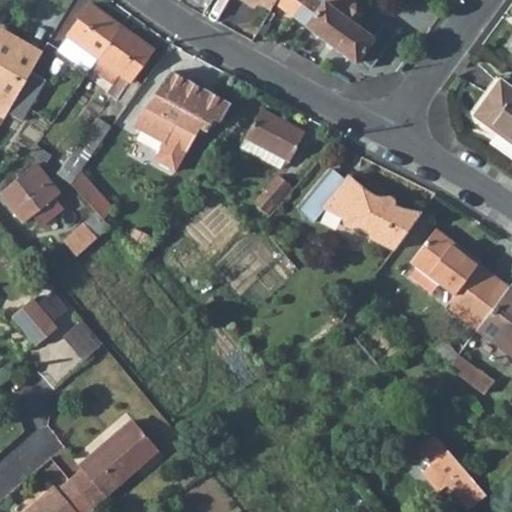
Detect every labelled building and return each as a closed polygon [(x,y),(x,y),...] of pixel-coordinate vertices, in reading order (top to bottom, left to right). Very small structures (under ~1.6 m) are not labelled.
[(244,0),(248,3),(250,0),(253,0),(269,10),(274,3),(275,0),(244,0)] [(275,0),(274,3),(291,16),(354,63),(373,37),(359,26),(365,18),(363,9),(357,4),(352,3),(345,4),(339,12),(325,1),(325,0),(275,0)] [(269,10),(259,26),(277,37),(291,16),(274,3),(269,10)] [(87,4),(63,37),(95,59),(118,27),(87,4)] [(118,27),(95,59),(117,75),(105,92),(115,99),(150,48),(118,27)] [(0,101),(7,106),(8,105),(27,72),(38,53),(0,31),(0,101)] [(63,37),(53,51),(84,73),(95,59),(63,37)] [(225,103),(166,71),(128,125),(158,141),(148,158),(169,170),(195,127),(201,130),(209,116),(215,119),(225,103)] [(7,106),(2,114),(15,121),(40,79),(27,72),(8,105),(7,106)] [(511,89),(497,78),(471,113),(489,127),(492,123),(511,138),(511,89)] [(258,109),(238,147),(278,169),(289,161),(304,133),(258,109)] [(74,145),(88,155),(109,126),(95,116),(74,145)] [(31,147),(27,152),(42,163),(49,154),(33,143),(31,147)] [(32,162),(0,188),(0,195),(22,221),(57,192),(32,162)] [(367,238),(392,250),(420,213),(397,208),(383,202),(379,203),(344,179),(341,182),(328,172),(292,212),(307,225),(321,211),(339,219),(342,227),(349,230),(358,229),(363,230),(365,234),(367,238)] [(277,173),(238,214),(252,226),(290,185),(277,173)] [(96,195),(87,203),(95,211),(101,219),(110,208),(96,195)] [(95,211),(62,240),(64,241),(75,254),(108,226),(101,219),(95,211)] [(507,286),(491,274),(477,263),(479,262),(464,250),(462,253),(451,245),(453,242),(435,229),(411,262),(454,295),(444,307),(474,330),(507,286)] [(511,289),(507,286),(474,330),(511,358),(511,289)] [(29,298),(9,315),(33,344),(53,327),(29,298)] [(83,320),(66,336),(86,358),(103,342),(83,320)] [(202,321),(175,345),(189,360),(183,366),(194,378),(200,373),(210,384),(214,381),(221,388),(252,372),(202,321)] [(447,365),(446,367),(449,370),(480,394),(491,380),(457,353),(447,365)] [(77,466),(64,476),(86,502),(152,449),(128,418),(74,461),(77,466)] [(440,477),(466,507),(482,493),(432,435),(416,450),(426,461),(416,470),(430,485),(440,477)] [(94,511),(86,502),(64,476),(53,485),(50,480),(9,511),(73,511),(74,511),(94,511)]
